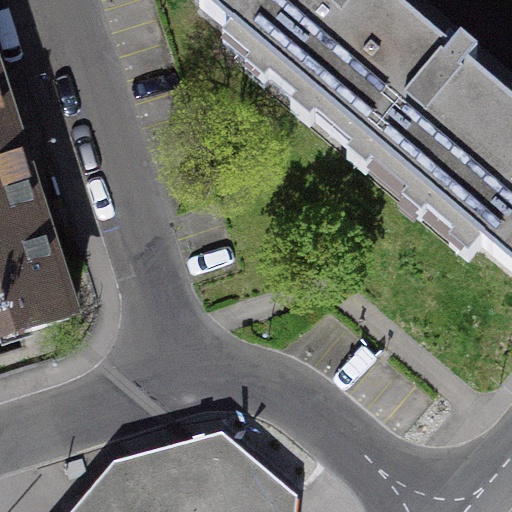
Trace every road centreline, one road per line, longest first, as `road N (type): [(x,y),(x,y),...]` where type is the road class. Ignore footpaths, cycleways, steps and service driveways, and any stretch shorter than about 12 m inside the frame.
road 1 (residential): [(183,378),(61,0)]
road 2 (residential): [(183,378),(229,376),(281,391),(439,511)]
road 3 (residential): [(0,435),(183,378)]
